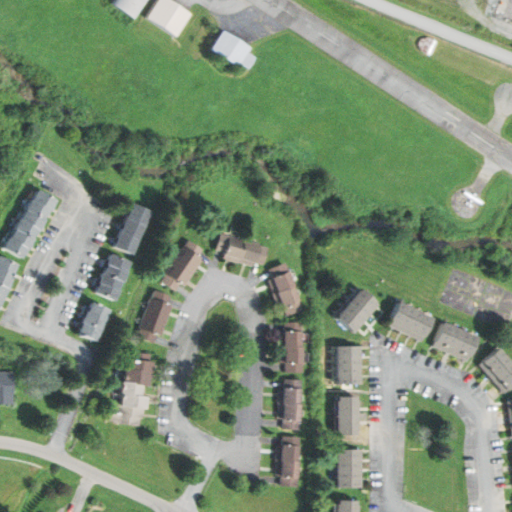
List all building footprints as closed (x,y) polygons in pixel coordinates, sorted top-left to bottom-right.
[(139,18),(150,0),(116,0),(116,1),(139,18)] [(180,35),(199,10),(183,0),(161,0),(150,18),(180,35)] [(243,62),(257,43),(231,25),(216,49),(243,62)] [(26,259),(54,198),(34,188),(5,249),(26,259)] [(114,247),(133,254),(150,210),(131,203),(114,247)] [(266,245),(220,236),(215,259),(261,268),(266,245)] [(181,291),(204,253),(184,241),(161,279),(181,291)] [(131,262),(110,254),(94,293),(115,301),(131,262)] [(0,307),(16,263),(0,256),(0,307)] [(300,311),(286,263),(268,268),(282,316),(300,311)] [(335,317),(352,333),(379,304),(362,289),(335,317)] [(171,298),(149,291),(136,339),(158,345),(171,298)] [(110,309),(90,301),(77,334),(97,342),(110,309)] [(386,326),(422,343),(434,318),(398,301),(386,326)] [(479,338),(440,321),(430,347),(468,363),(479,338)] [(281,374),(301,374),(301,324),(281,324),(281,374)] [(359,346),(334,346),(334,386),(359,386),(359,346)] [(502,395),(511,386),(511,363),(499,347),(477,365),(502,395)] [(120,405),(115,405),(114,414),(109,413),(107,423),(140,426),(142,409),(146,410),(152,361),(125,358),(120,405)] [(0,371),(0,404),(13,405),(13,371),(0,371)] [(299,430),(300,381),(278,380),(276,430),(299,430)] [(357,436),(357,398),(334,398),(334,436),(357,436)] [(297,438),(274,438),(274,477),(277,477),(277,487),(297,487),(297,438)] [(335,490),(359,490),(359,450),(335,450),(335,490)] [(333,511),(355,511),(356,502),(334,502),(333,511)]
